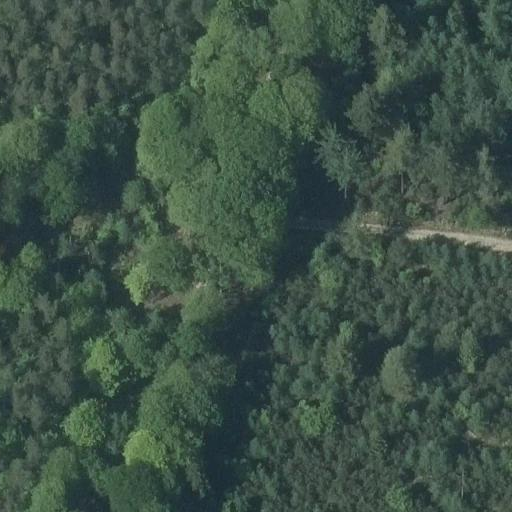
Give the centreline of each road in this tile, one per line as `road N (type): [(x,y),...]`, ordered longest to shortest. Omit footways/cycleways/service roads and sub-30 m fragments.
road 1 (track): [(297,0),(115,511)]
road 2 (track): [(78,511),(259,0)]
road 3 (track): [(511,244),(220,211)]
